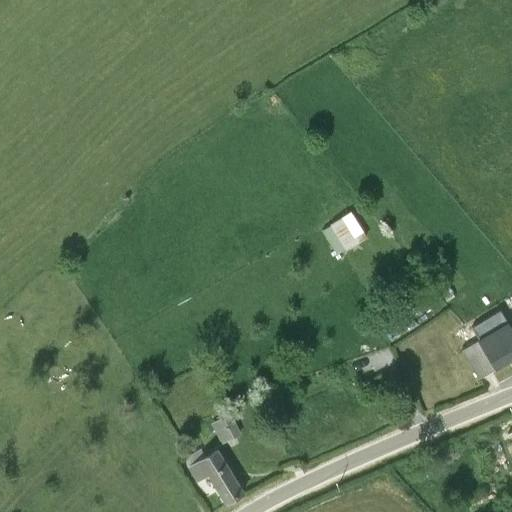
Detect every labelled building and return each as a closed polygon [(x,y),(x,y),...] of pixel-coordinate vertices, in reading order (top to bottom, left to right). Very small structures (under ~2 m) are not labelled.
[(330,226),(321,231),(337,255),(345,250),(345,251),(366,238),(350,212),(329,225),(330,226)] [(497,327),(461,350),(478,378),(511,357),(511,330),(498,308),(488,314),(497,327)] [(230,413),(210,424),(221,444),(240,434),(230,413)] [(199,449),(185,458),(189,465),(186,467),(195,482),(208,475),(226,503),(242,493),(215,449),(205,456),(199,449)] [(434,501),(444,491),(429,473),(418,483),(434,501)]
